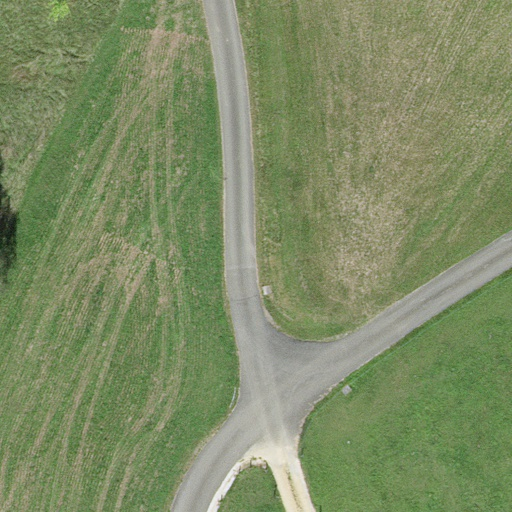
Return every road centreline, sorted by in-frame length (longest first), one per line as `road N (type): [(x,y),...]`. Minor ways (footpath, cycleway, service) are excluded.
road 1 (unclassified): [(265,405),(243,296),(233,81),(219,0)]
road 2 (unclassified): [(265,405),(511,245)]
road 3 (unclassified): [(181,511),(208,450),(265,405)]
